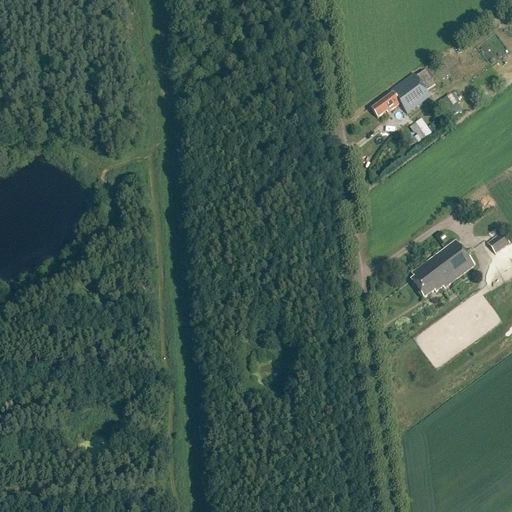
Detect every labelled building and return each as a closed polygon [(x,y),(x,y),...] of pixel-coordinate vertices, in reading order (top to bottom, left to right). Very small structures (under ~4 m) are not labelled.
[(479,93),(511,69),(511,60),(508,55),(471,82),(479,93)] [(427,93),(435,86),(426,74),(425,72),(416,78),(414,75),(391,93),(393,96),(371,111),(378,120),(386,113),(388,115),(400,106),(407,116),(431,98),(427,93)] [(450,99),(449,100),(447,97),(444,99),(451,107),(454,105),(450,99)] [(502,235),(488,246),(496,256),(510,246),(502,235)] [(414,279),(410,282),(423,300),(434,292),(435,294),(442,289),(444,290),(475,268),(456,242),(411,275),(414,279)]
